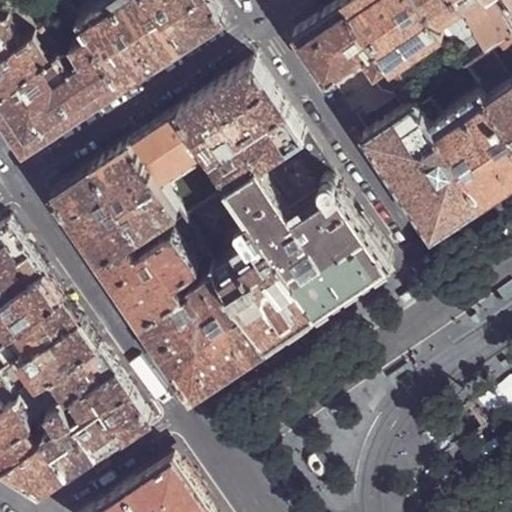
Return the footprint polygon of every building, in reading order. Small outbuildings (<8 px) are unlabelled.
[(19,0),(3,0),(0,2),(7,13),(22,3),(19,0)] [(60,0),(66,9),(73,4),(70,0),(60,0)] [(157,59),(117,0),(100,0),(80,13),(91,29),(103,46),(126,80),(144,68),(157,59)] [(117,0),(157,59),(176,47),(186,40),(159,0),(117,0)] [(209,25),(228,13),(219,0),(159,0),(186,40),(209,25)] [(336,0),(318,12),(297,26),(329,73),(367,48),(380,39),(352,0),(336,0)] [(352,0),(380,39),(402,69),(414,60),(408,52),(445,27),(438,17),(426,0),(352,0)] [(426,0),(438,17),(463,1),(462,0),(426,0)] [(511,17),(502,4),(499,0),(462,0),(463,1),(468,7),(467,10),(479,32),(488,46),(501,38),(511,30),(511,17)] [(73,4),(66,9),(84,34),(91,29),(80,13),(73,4)] [(0,53),(24,37),(7,13),(0,17),(0,53)] [(0,89),(45,59),(54,53),(36,29),(24,37),(0,53),(0,89)] [(103,46),(91,29),(84,34),(76,39),(87,56),(103,46)] [(511,30),(501,38),(508,48),(511,44),(511,30)] [(488,46),(479,32),(458,45),(468,59),(488,46)] [(421,98),(418,94),(402,69),(380,39),(367,48),(378,64),(376,65),(377,75),(384,86),(393,90),(396,88),(406,102),(367,128),(393,166),(435,228),(458,212),(487,193),(421,98)] [(126,80),(103,46),(87,56),(75,63),(64,47),(54,53),(45,59),(79,111),(101,96),(126,80)] [(511,70),(495,46),(470,62),(483,81),(511,122),(511,70)] [(397,252),(320,142),(291,100),(266,63),(258,52),(221,76),(181,102),(212,146),(254,206),(322,302),(351,282),(397,252)] [(45,59),(0,89),(0,105),(4,112),(27,145),(50,130),(79,111),(45,59)] [(511,122),(483,81),(445,106),(434,90),(421,98),(487,193),(511,176),(511,122)] [(155,119),(134,133),(164,178),(212,146),(181,102),(155,119)] [(141,228),(181,202),(164,178),(134,133),(117,145),(96,158),(141,228)] [(92,235),(101,250),(128,233),(137,246),(149,239),(141,228),(96,158),(77,170),(57,184),(92,235)] [(197,208),(214,232),(205,238),(214,249),(219,257),(221,260),(273,334),(299,317),(322,302),(254,206),(246,211),(228,188),(197,208)] [(0,295),(51,262),(29,232),(15,212),(0,221),(0,295)] [(125,284),(146,314),(188,285),(180,274),(189,268),(188,267),(214,249),(205,238),(189,213),(149,239),(137,246),(128,233),(101,250),(125,284)] [(235,360),(273,334),(221,260),(196,278),(197,279),(188,285),(146,314),(161,335),(196,386),(235,360)] [(59,273),(51,262),(0,295),(0,332),(6,329),(18,321),(68,287),(59,273)] [(76,299),(68,287),(18,321),(36,345),(86,312),(76,299)] [(94,323),(86,312),(36,345),(23,353),(41,378),(103,336),(94,323)] [(18,321),(6,329),(23,353),(36,345),(18,321)] [(35,382),(53,407),(66,399),(75,393),(93,381),(121,363),(112,349),(103,336),(41,378),(35,382)] [(327,357),(334,359),(345,351),(345,344),(342,338),(323,351),(327,357)] [(136,383),(121,363),(93,381),(127,432),(135,426),(156,413),(136,383)] [(0,368),(0,385),(9,399),(18,392),(20,391),(3,367),(2,368),(0,368)] [(93,381),(75,393),(84,407),(75,413),(99,451),(103,448),(127,432),(93,381)] [(0,403),(0,404),(9,399),(0,385),(0,403)] [(0,442),(35,419),(18,392),(9,399),(0,404),(0,442)] [(53,407),(37,418),(71,468),(87,458),(99,451),(75,413),(66,399),(53,407)] [(67,472),(71,468),(37,418),(35,419),(0,442),(0,458),(43,488),(67,472)] [(223,511),(178,446),(130,478),(78,511),(223,511)]
